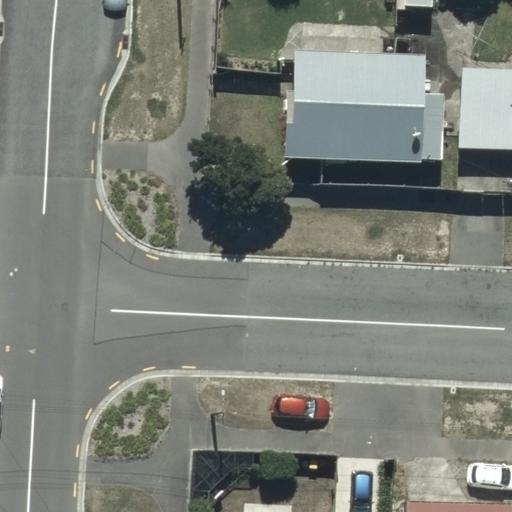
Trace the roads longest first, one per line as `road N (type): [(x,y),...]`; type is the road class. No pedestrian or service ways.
road 1 (residential): [(40,306),(511,329)]
road 2 (residential): [(40,306),(58,0)]
road 3 (residential): [(29,511),(40,306)]
